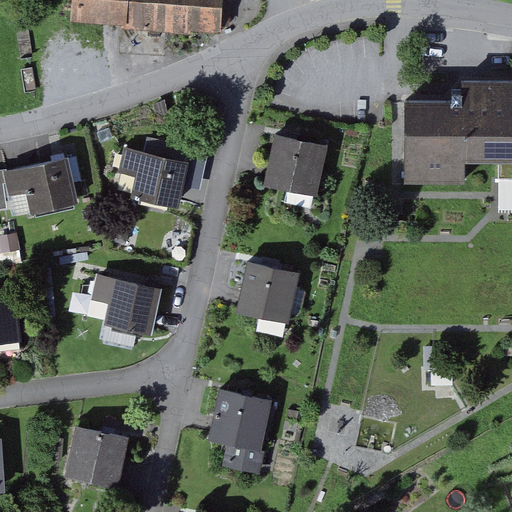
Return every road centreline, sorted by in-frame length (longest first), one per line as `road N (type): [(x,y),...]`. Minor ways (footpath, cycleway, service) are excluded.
road 1 (residential): [(252,45),(175,380)]
road 2 (residential): [(0,135),(252,45)]
road 3 (residential): [(293,21),(392,3),(511,18)]
road 4 (residential): [(175,380),(0,397)]
road 5 (residential): [(175,380),(150,511)]
